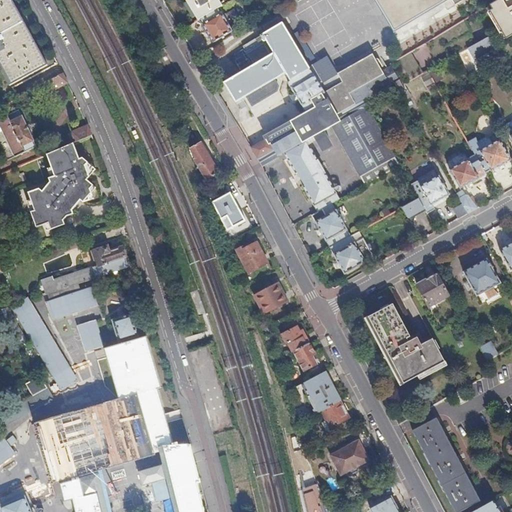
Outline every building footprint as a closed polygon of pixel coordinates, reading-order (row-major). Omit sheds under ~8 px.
[(0,0),(0,65),(11,85),(47,66),(10,0),(0,0)] [(218,0),(184,0),(197,21),(200,19),(214,11),(218,8),(222,6),(218,0)] [(374,0),(379,7),(394,31),(447,0),(374,0)] [(511,0),(498,0),(490,5),(487,7),(506,39),(511,36),(511,0)] [(202,25),(213,43),(233,32),(222,13),(218,8),(214,11),(200,19),(203,24),(202,25)] [(477,43),(464,21),(425,44),(433,58),(446,50),(450,58),(458,54),(467,49),(477,43)] [(305,113),(307,112),(316,127),(316,128),(336,117),(336,116),(341,113),(342,113),(363,101),(391,85),(394,83),(399,81),(391,67),(381,72),(377,65),(339,87),(333,77),(328,67),(319,72),(318,70),(314,64),(308,67),(290,37),(282,24),(243,47),(254,66),(224,84),(235,103),(243,99),(244,101),(243,101),(246,106),(278,87),(281,79),(282,78),(281,76),(285,74),(290,82),(288,83),(305,113)] [(489,37),(477,43),(467,49),(474,61),(495,49),(494,47),(489,37)] [(494,47),(495,49),(498,54),(503,51),(499,44),(494,47)] [(390,65),(391,67),(399,81),(402,86),(404,85),(421,75),(423,74),(410,53),(390,65)] [(377,65),(372,56),(333,77),(339,87),(377,65)] [(421,75),(431,95),(439,91),(427,71),(423,74),(421,75)] [(48,82),(53,91),(68,83),(63,74),(48,82)] [(399,81),(394,83),(404,101),(411,97),(404,85),(402,86),(399,81)] [(316,127),(285,144),(274,151),(274,152),(258,161),(261,167),(284,154),(283,154),(306,141),(306,142),(332,127),(346,120),(345,119),(349,117),(366,107),(363,101),(342,113),(341,113),(336,116),(336,117),(316,128),(316,127)] [(346,120),(332,127),(365,185),(382,175),(400,166),(366,107),(349,117),(345,119),(346,120)] [(0,119),(0,126),(3,131),(15,158),(36,147),(33,142),(34,141),(22,117),(21,117),(18,111),(0,119)] [(88,126),(72,132),(76,142),(91,135),(88,126)] [(477,147),(480,151),(493,144),(490,139),(485,138),(478,142),(475,144),(477,147)] [(267,140),(251,149),(258,161),(274,152),(274,151),(267,140)] [(475,155),(476,156),(485,173),(486,173),(491,170),(491,171),(511,160),(500,140),(493,144),(480,151),(480,152),(475,155)] [(302,186),(317,212),(331,204),(340,199),(306,142),(306,141),(283,154),(284,154),(295,175),(296,175),(302,186)] [(473,141),(469,143),(472,150),(475,155),(480,152),(480,151),(477,147),(475,144),(473,141)] [(207,181),(219,173),(201,142),(191,149),(196,158),(194,159),(207,181)] [(81,158),(78,159),(73,143),(47,155),(55,178),(49,180),(50,184),(42,192),(39,189),(28,193),(34,210),(31,212),(36,227),(48,223),(50,230),(65,225),(63,220),(74,213),(72,210),(80,200),(83,202),(91,192),(86,180),(88,176),(84,165),(87,162),(81,158)] [(479,178),(478,177),(485,173),(476,156),(469,160),(469,159),(466,154),(462,153),(450,160),(448,164),(451,169),(450,170),(460,188),(479,178)] [(438,177),(434,170),(417,180),(418,182),(419,181),(422,186),(438,177)] [(418,182),(411,186),(418,199),(426,211),(427,214),(435,210),(432,205),(449,195),(439,176),(438,177),(422,186),(419,181),(418,182)] [(463,190),(456,193),(463,204),(468,214),(480,207),(472,196),(470,197),(469,197),(469,196),(466,195),(463,190)] [(227,231),(245,221),(230,193),(213,203),(227,231)] [(426,211),(418,199),(401,208),(407,218),(413,215),(414,217),(426,211)] [(323,218),(315,222),(330,248),(350,237),(336,210),(335,211),(331,204),(317,212),(316,212),(318,216),(323,213),(325,216),(323,217),(323,218)] [(463,204),(454,210),(459,219),(468,214),(463,204)] [(387,209),(382,212),(385,217),(390,215),(387,209)] [(359,232),(350,237),(354,244),(363,239),(359,232)] [(365,262),(373,258),(363,239),(354,244),(350,237),(330,248),(345,274),(365,263),(365,262)] [(267,263),(256,243),(250,246),(247,248),(246,246),(237,251),(249,273),(267,263)] [(511,270),(511,269),(511,243),(500,250),(511,270)] [(93,252),(92,253),(97,268),(122,260),(125,259),(127,258),(123,247),(122,247),(109,251),(108,247),(93,252)] [(464,272),(477,296),(479,295),(500,283),(501,282),(499,279),(503,277),(501,273),(497,275),(488,258),(464,272)] [(124,265),(122,260),(97,268),(94,269),(97,279),(108,275),(107,271),(110,270),(112,274),(125,269),(124,265)] [(94,269),(82,273),(82,272),(54,281),(53,280),(44,283),(48,295),(97,279),(94,269)] [(429,306),(449,295),(437,273),(417,283),(429,306)] [(264,315),(288,302),(277,283),(254,296),(264,315)] [(52,319),(98,304),(92,288),(47,303),(52,319)] [(27,298),(12,307),(63,390),(78,381),(27,298)] [(403,383),(445,362),(433,338),(424,342),(421,344),(416,334),(410,337),(393,303),(368,316),(382,343),(403,383)] [(119,343),(138,336),(131,315),(112,321),(119,343)] [(88,326),(96,352),(112,347),(105,321),(88,326)] [(7,322),(2,325),(11,339),(16,337),(13,332),(7,322)] [(286,344),(288,343),(293,352),(294,352),(309,343),(304,333),(301,334),(300,332),(297,327),(282,335),(286,344)] [(204,511),(197,483),(200,482),(190,444),(169,446),(157,394),(159,394),(147,342),(113,350),(112,350),(125,402),(78,413),(38,423),(39,427),(51,483),(82,476),(117,467),(156,458),(156,457),(161,456),(166,479),(174,511),(204,511)] [(492,342),(481,348),(487,359),(498,354),(492,342)] [(304,371),(317,364),(314,360),(312,356),(315,355),(309,343),(294,352),(304,371)] [(315,410),(314,411),(316,414),(321,411),(340,401),(325,373),(305,383),(309,391),(307,392),(310,398),(309,399),(315,410)] [(41,377),(26,385),(34,397),(48,389),(41,377)] [(461,404),(469,400),(462,388),(455,393),(461,404)] [(48,389),(0,415),(0,427),(53,398),(48,389)] [(340,401),(321,411),(326,420),(330,429),(349,418),(340,401)] [(456,511),(458,511),(480,500),(437,418),(414,430),(456,511)] [(326,420),(322,423),(326,431),(330,429),(326,420)] [(5,439),(0,442),(0,463),(15,453),(5,439)] [(341,475),(369,460),(358,441),(331,456),(341,475)] [(111,472),(113,479),(124,476),(122,469),(111,472)] [(111,511),(102,475),(94,477),(98,493),(100,505),(101,511),(111,511)] [(94,477),(81,480),(85,496),(98,493),(94,477)] [(101,511),(100,505),(98,493),(85,496),(81,480),(61,484),(65,502),(73,500),(75,511),(101,511)] [(1,507),(3,511),(31,511),(25,497),(1,507)] [(398,511),(391,497),(370,509),(371,511),(398,511)] [(498,511),(492,501),(472,511),(498,511)]
